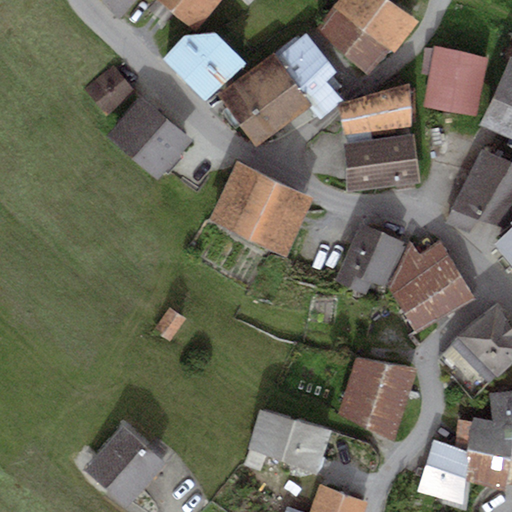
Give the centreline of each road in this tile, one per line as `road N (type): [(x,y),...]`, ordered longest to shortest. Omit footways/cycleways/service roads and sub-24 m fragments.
road 1 (residential): [(369,511),(425,426),(434,345),(501,286)]
road 2 (tertiary): [(270,165),(339,200),(430,223),(501,286)]
road 3 (tertiary): [(77,0),(216,131),(270,165)]
road 4 (residential): [(270,165),(420,38),(440,0)]
